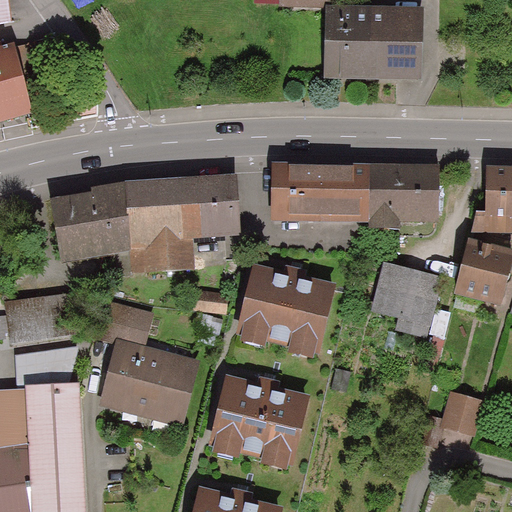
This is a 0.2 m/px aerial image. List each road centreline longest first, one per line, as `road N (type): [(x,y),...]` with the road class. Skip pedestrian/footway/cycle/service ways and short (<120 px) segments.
road 1 (primary): [(511,143),(230,138),(120,147)]
road 2 (residential): [(120,147),(109,94),(47,0)]
road 3 (residential): [(511,473),(455,456),(421,465),(410,511)]
road 4 (primary): [(120,147),(0,173)]
